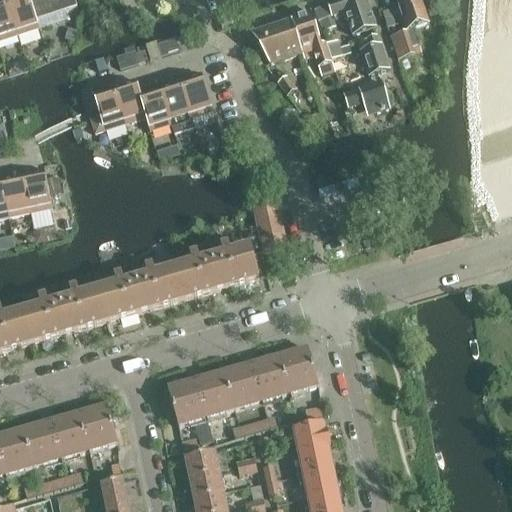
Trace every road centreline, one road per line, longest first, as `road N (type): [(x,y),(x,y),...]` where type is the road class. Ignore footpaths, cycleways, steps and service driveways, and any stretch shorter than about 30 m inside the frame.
road 1 (residential): [(332,303),(288,162),(260,135),(215,0)]
road 2 (tertiary): [(332,303),(127,367)]
road 3 (residential): [(378,511),(332,303)]
road 4 (tertiary): [(332,303),(511,249)]
road 5 (residential): [(157,511),(127,367)]
road 6 (tertiary): [(127,367),(0,401)]
